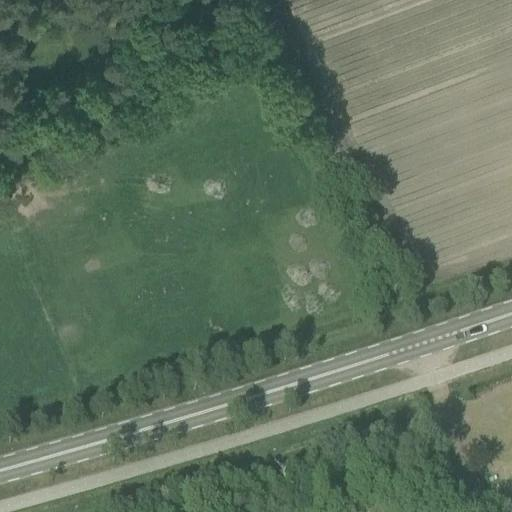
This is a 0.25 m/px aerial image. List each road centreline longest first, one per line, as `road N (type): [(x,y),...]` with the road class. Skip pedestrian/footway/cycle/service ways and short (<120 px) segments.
road 1 (secondary): [(0,471),(511,314)]
road 2 (track): [(424,343),(478,502)]
